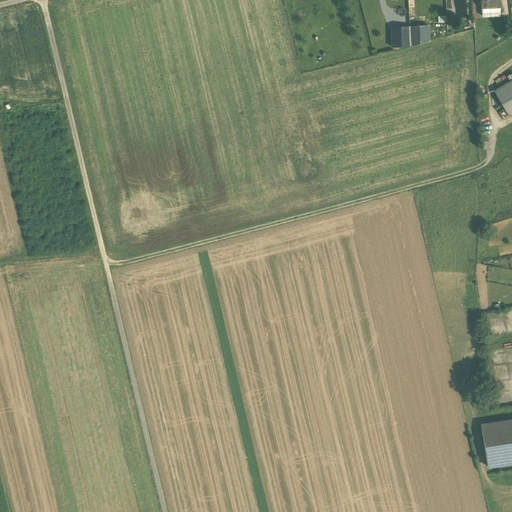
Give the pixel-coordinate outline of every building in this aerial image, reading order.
[(409,26),(410,46),(430,42),(429,25),(409,26)] [(409,26),(390,27),(391,47),(410,46),(409,26)] [(511,80),(494,91),(504,108),(509,117),(511,115),(511,80)] [(504,108),(499,112),(504,120),(509,117),(504,108)] [(511,420),(482,425),(489,467),(511,463),(511,420)]
